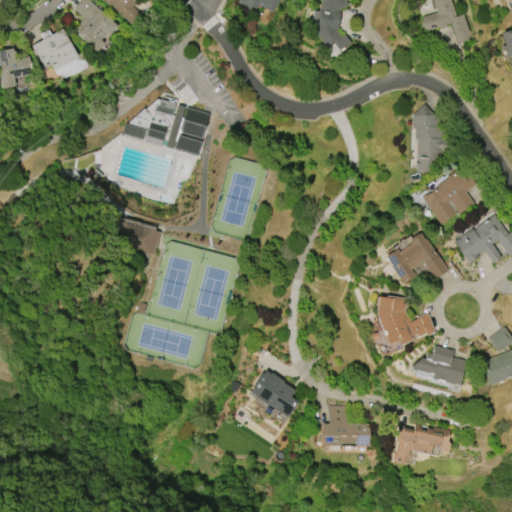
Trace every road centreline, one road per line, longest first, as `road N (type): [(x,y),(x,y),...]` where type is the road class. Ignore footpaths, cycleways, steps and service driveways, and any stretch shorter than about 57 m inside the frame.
road 1 (residential): [(328,105),(345,134),(349,174),(313,237),(298,327),(302,375),(328,403),(398,421),(475,423)]
road 2 (residential): [(511,183),(460,115),(407,78),(287,110),(247,84),(184,0)]
